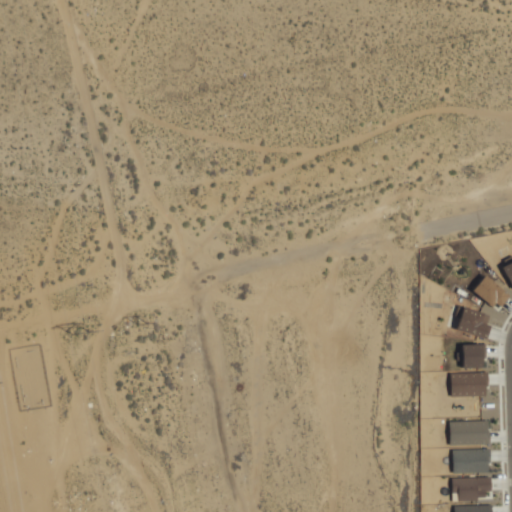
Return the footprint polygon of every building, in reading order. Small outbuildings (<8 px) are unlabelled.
[(511,260),(500,267),(511,288),(511,260)] [(506,293),(484,275),(471,290),(493,309),(506,293)] [(455,329),(483,337),(486,326),(503,332),(511,302),(511,297),(505,295),(501,309),(481,302),(478,312),(462,306),(455,329)] [(460,367),(480,367),(480,344),(460,344),(460,367)] [(449,373),(449,396),(485,395),(484,372),(449,373)] [(448,421),(448,444),(487,444),(487,420),(448,421)] [(487,471),(487,449),(451,449),(451,472),(487,471)]
